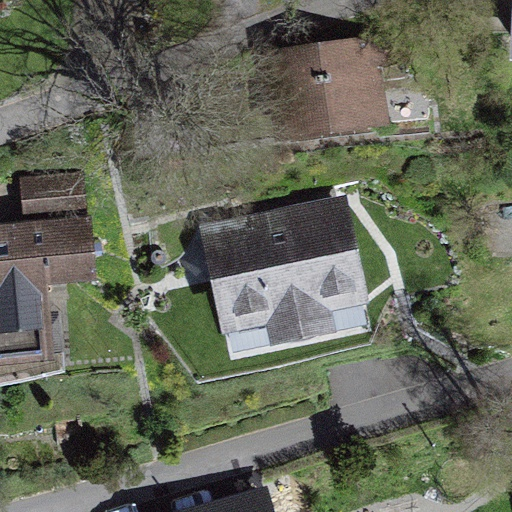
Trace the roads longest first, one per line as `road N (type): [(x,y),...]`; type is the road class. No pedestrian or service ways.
road 1 (residential): [(49,511),(511,378)]
road 2 (residential): [(0,122),(230,33),(404,0)]
